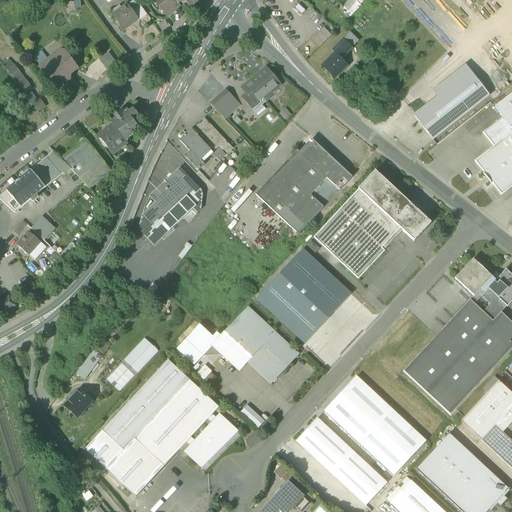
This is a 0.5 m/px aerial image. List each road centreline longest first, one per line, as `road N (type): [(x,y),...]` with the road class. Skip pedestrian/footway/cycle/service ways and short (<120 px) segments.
road 1 (residential): [(240,479),(478,220)]
road 2 (residential): [(235,0),(321,93),(478,220)]
road 3 (tertiary): [(0,343),(49,314),(108,250),(171,104)]
road 4 (residential): [(171,104),(138,88),(100,91),(0,167)]
road 5 (tertiary): [(171,104),(231,0)]
